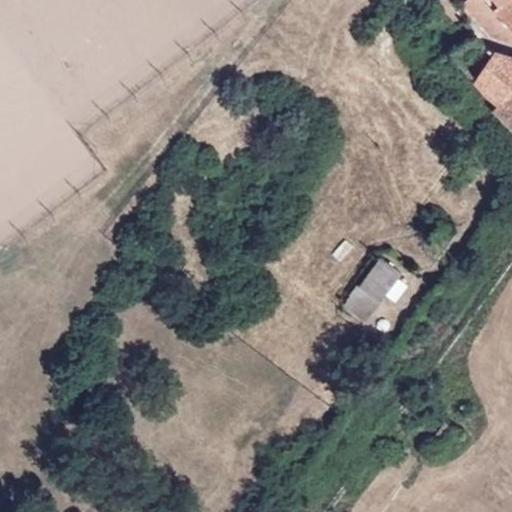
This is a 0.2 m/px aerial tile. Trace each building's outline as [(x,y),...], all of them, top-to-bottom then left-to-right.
[(465,0),(462,3),(471,13),(490,34),(511,42),(511,27),(494,7),(487,0),(465,0)] [(494,7),(511,27),(511,0),(501,0),(501,1),(494,7)] [(453,50),(474,76),(492,50),(474,35),(471,37),(453,50)] [(511,56),(492,50),(474,76),(500,104),(494,109),(511,125),(511,56)] [(365,318),(400,270),(384,259),(347,305),(365,318)] [(448,457),(463,434),(445,422),(430,444),(448,457)]
